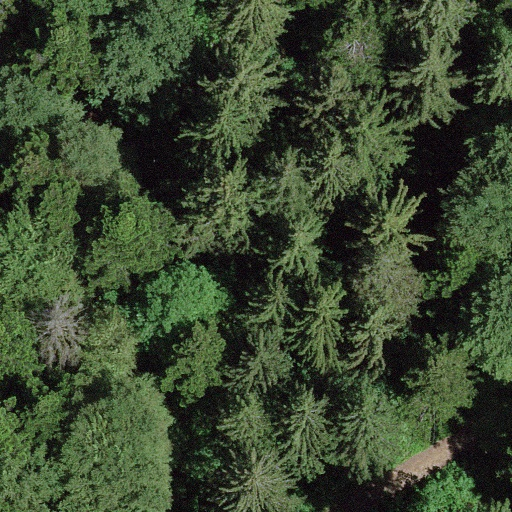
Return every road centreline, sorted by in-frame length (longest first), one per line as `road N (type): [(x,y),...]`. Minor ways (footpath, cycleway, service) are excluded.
road 1 (track): [(78,511),(75,371),(102,156),(137,0)]
road 2 (track): [(345,511),(511,411)]
